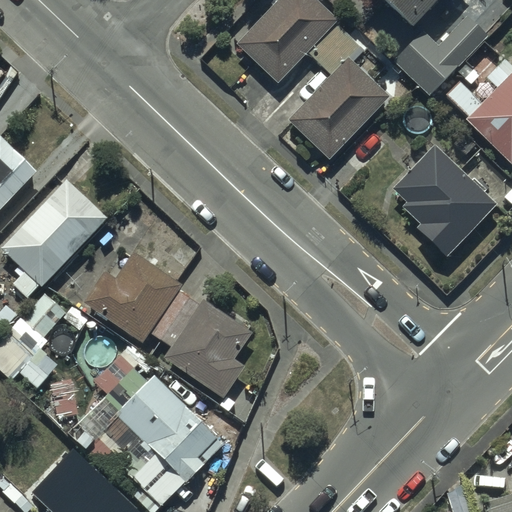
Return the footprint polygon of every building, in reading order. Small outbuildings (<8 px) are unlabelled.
[(280,90),(339,27),(309,0),(284,0),(237,51),(280,90)] [(377,0),(417,34),(447,0),(377,0)] [(431,103),(487,43),(467,24),(440,52),(425,38),(395,70),(431,103)] [(359,50),(339,32),(311,62),(331,81),(359,50)] [(331,165),(390,102),(349,64),(290,127),(331,165)] [(511,80),(466,128),(511,171),(511,80)] [(416,139),(360,183),(412,247),(467,203),(416,139)] [(0,211),(31,179),(0,149),(0,211)] [(103,225),(62,187),(0,252),(0,260),(37,295),(103,225)] [(180,292),(130,260),(113,287),(101,280),(81,311),(143,350),(148,341),(176,299),(180,292)] [(0,332),(23,308),(7,294),(0,301),(0,306),(2,308),(0,310),(0,332)] [(62,315),(40,296),(18,322),(39,341),(62,315)] [(160,349),(187,306),(176,299),(148,341),(160,349)] [(198,313),(187,306),(160,349),(170,356),(198,313)] [(252,342),(202,308),(198,313),(170,356),(162,367),(221,406),(243,374),(234,368),(252,342)] [(30,361),(4,337),(0,340),(0,379),(7,386),(30,361)] [(151,383),(113,423),(154,460),(181,489),(184,491),(222,451),(151,383)] [(137,511),(73,450),(33,492),(53,511),(137,511)] [(156,511),(181,489),(154,460),(129,484),(156,511)] [(0,474),(0,492),(2,494),(0,495),(0,497),(13,511),(24,511),(30,507),(0,474)] [(465,511),(459,491),(441,497),(446,511),(465,511)]
